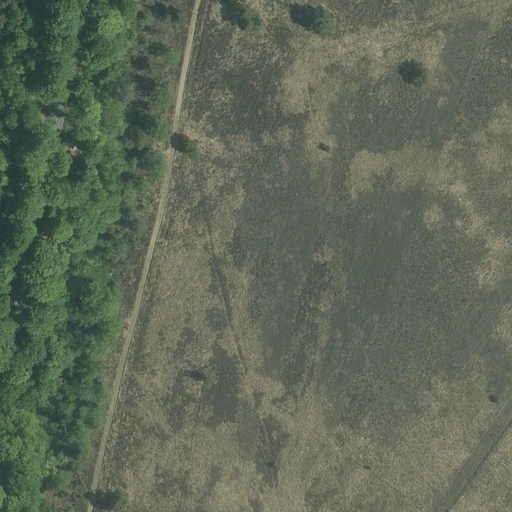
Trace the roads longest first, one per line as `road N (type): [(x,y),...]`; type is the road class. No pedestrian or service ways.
road 1 (unknown): [(199,0),(157,229),(89,511)]
road 2 (secondary): [(0,380),(82,0)]
